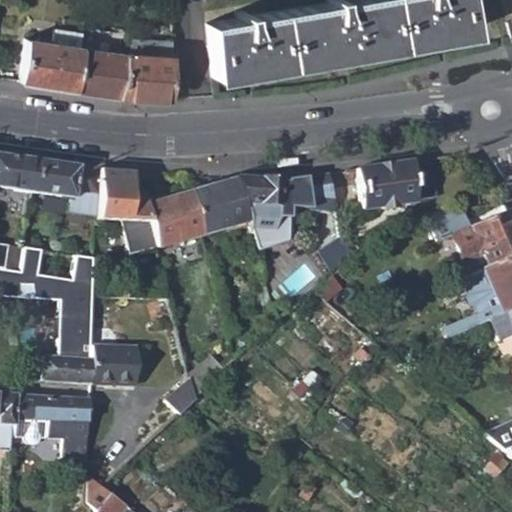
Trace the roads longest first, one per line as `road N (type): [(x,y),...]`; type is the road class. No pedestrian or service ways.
road 1 (tertiary): [(491,108),(182,136),(102,134),(0,117)]
road 2 (unknown): [(182,136),(176,0)]
